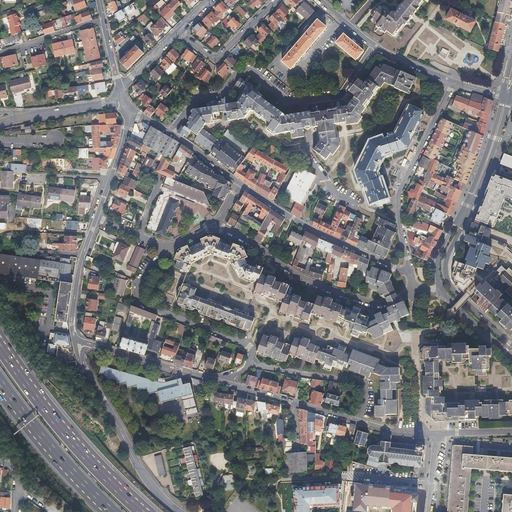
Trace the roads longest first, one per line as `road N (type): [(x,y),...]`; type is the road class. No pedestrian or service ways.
road 1 (secondary): [(511,344),(451,287),(444,269),(509,97)]
road 2 (residential): [(215,225),(334,292),(378,305),(413,288)]
road 3 (motorway): [(142,511),(71,441),(0,345)]
road 4 (secondary): [(503,96),(437,259),(441,288)]
road 5 (residential): [(452,82),(400,190),(410,274)]
road 6 (residential): [(179,511),(143,475),(82,364),(80,341)]
road 7 (residential): [(247,364),(248,346),(139,304),(137,284),(165,251)]
road 8 (residential): [(410,274),(241,185)]
road 9 (motorway): [(0,385),(109,511)]
road 10 (residential): [(356,421),(362,384),(247,364)]
road 11 (residential): [(80,341),(221,382)]
road 12 (residential): [(221,382),(356,421)]
road 13 (residential): [(176,31),(218,57),(275,0)]
road 14 (residential): [(95,218),(71,318),(80,341)]
road 15 (residential): [(303,101),(307,153),(336,194),(358,205)]
